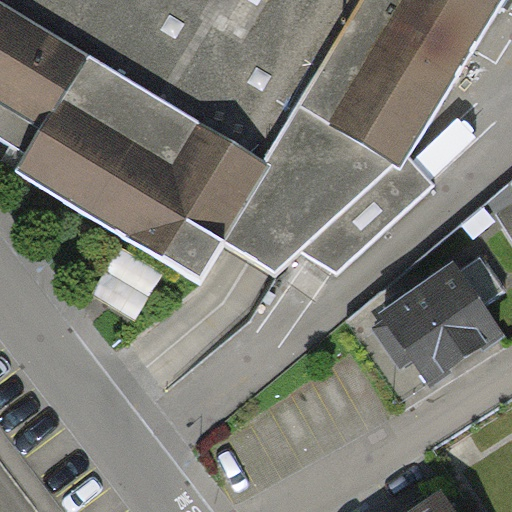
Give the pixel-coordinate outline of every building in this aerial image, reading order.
[(0,0),(0,142),(28,159),(18,176),(201,287),(225,249),(251,265),(276,281),(302,257),(338,278),(436,189),(409,161),(507,0),(0,0)] [(511,205),(496,215),(511,240),(511,205)] [(165,276),(121,249),(106,274),(150,300),(165,276)] [(458,277),(456,274),(409,305),(403,297),(387,308),(395,320),(377,332),(397,361),(409,353),(430,384),(498,336),(480,310),(503,294),(481,261),(458,277)] [(449,511),(443,502),(428,511),(449,511)]
